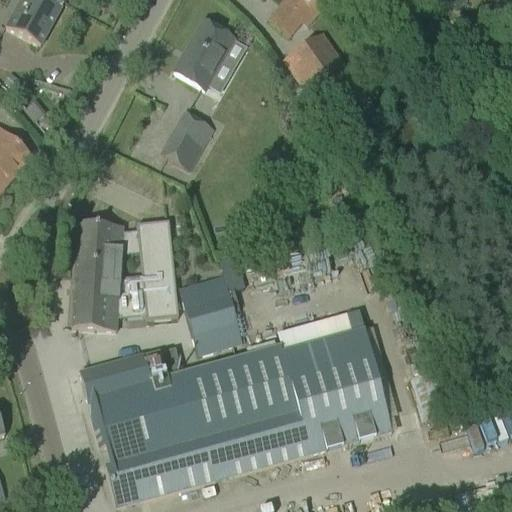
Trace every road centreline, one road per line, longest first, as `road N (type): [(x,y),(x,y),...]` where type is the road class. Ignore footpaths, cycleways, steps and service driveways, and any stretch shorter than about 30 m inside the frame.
road 1 (unclassified): [(0,265),(156,0)]
road 2 (unclassified): [(64,511),(17,338),(0,317)]
